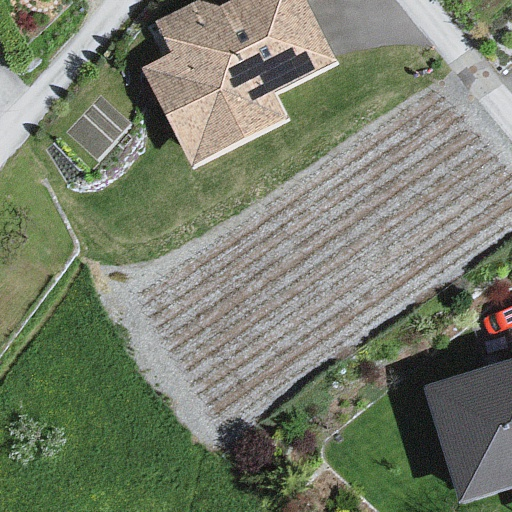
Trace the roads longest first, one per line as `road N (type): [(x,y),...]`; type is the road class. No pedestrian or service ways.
road 1 (residential): [(0,138),(128,0)]
road 2 (residential): [(409,0),(511,130)]
